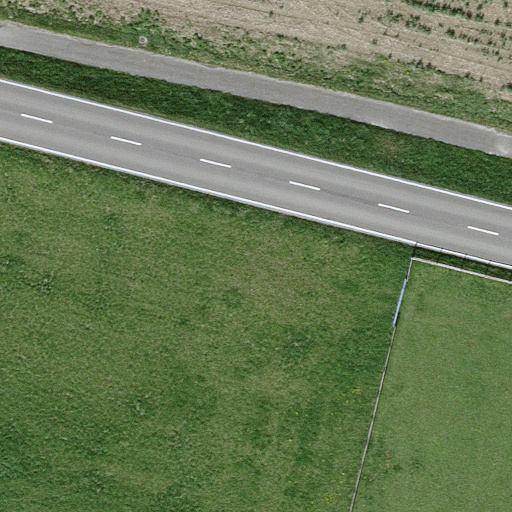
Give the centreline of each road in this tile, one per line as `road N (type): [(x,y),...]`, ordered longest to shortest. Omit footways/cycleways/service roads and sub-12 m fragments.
road 1 (primary): [(0,108),(511,237)]
road 2 (track): [(0,31),(511,149)]
